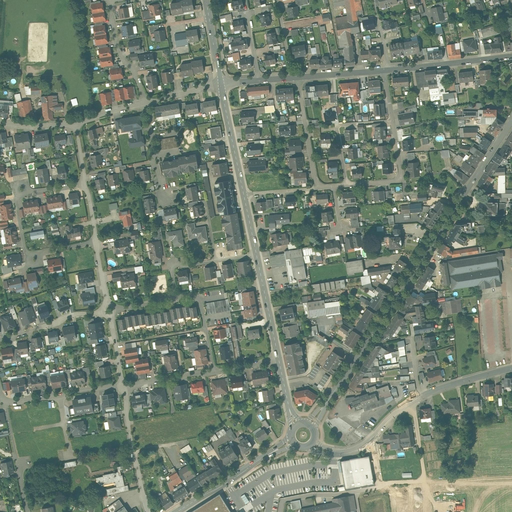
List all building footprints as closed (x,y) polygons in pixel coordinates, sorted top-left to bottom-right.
[(186,0),(181,1),(181,2),(183,11),(189,10),(189,11),(194,10),(193,6),(192,0),(186,0)] [(241,0),(239,0),(231,2),(233,10),(243,8),(241,0)] [(354,0),(344,0),(346,5),(348,16),(349,22),(358,20),(357,17),(354,0)] [(360,0),(354,0),(357,17),(364,16),(360,0)] [(481,0),(480,1),(479,0),(474,0),(475,2),(474,3),(478,12),(484,10),(481,0)] [(181,2),(171,4),(170,4),(172,15),(183,13),(183,11),(181,2)] [(101,4),(92,5),(93,13),(104,12),(102,4),(101,4)] [(150,10),(142,12),(143,20),(155,19),(154,15),(160,14),(160,12),(160,11),(160,9),(159,8),(158,4),(149,6),(150,10)] [(437,7),(432,9),(435,22),(440,20),(444,20),(442,13),(443,13),(441,6),(437,7)] [(123,8),(119,9),(121,18),(129,17),(128,8),(128,7),(123,8)] [(297,7),(287,9),(289,17),(299,15),(297,7)] [(104,12),(93,13),(95,22),(103,20),(105,20),(104,12)] [(268,13),(260,15),(263,25),(271,23),(268,13)] [(330,14),(322,15),(323,22),(332,20),(330,14)] [(348,16),(335,18),(336,24),(349,22),(348,16)] [(368,20),(363,21),(364,26),(365,26),(366,30),(375,28),(373,19),(368,20)] [(392,19),(384,21),(386,30),(391,28),(395,27),(392,19)] [(243,20),(232,22),(233,31),(244,29),(243,20)] [(349,22),(336,24),(338,36),(351,34),(360,32),(358,20),(349,22)] [(501,23),(481,29),(483,38),(502,32),(501,23)] [(131,24),(130,24),(129,25),(122,26),(123,36),(127,35),(133,34),(132,27),(133,26),(133,25),(131,24)] [(103,26),(94,28),(95,36),(106,34),(104,26),(103,26)] [(197,29),(186,31),(186,32),(188,41),(194,40),(194,41),(199,41),(197,29)] [(298,29),(291,30),(292,37),(299,36),(298,29)] [(159,31),(154,32),(155,32),(156,41),(158,41),(159,41),(161,41),(162,40),(165,39),(164,30),(159,31)] [(188,41),(186,32),(174,34),(176,47),(189,45),(188,41)] [(275,32),(266,34),(268,44),(277,43),(275,32)] [(106,34),(95,36),(97,44),(106,43),(107,42),(106,34)] [(500,37),(495,38),(496,41),(494,41),(495,43),(490,44),(492,53),(503,52),(500,37)] [(247,40),(240,41),(239,38),(235,39),(236,42),(231,43),(233,51),(248,48),(247,40)] [(352,38),(339,40),(341,48),(341,53),(341,55),(345,55),(345,59),(355,58),(354,46),(352,38)] [(135,40),(133,41),(132,42),(129,42),(130,51),(135,51),(140,50),(140,48),(138,41),(136,41),(135,40)] [(418,40),(412,42),(414,53),(420,52),(420,50),(418,40)] [(470,40),(463,41),(465,53),(477,50),(475,41),(470,42),(470,40)] [(399,42),(396,43),(390,45),(392,57),(405,54),(403,43),(403,42),(399,43),(399,42)] [(412,42),(403,43),(405,54),(405,55),(414,53),(412,42)] [(304,45),(292,47),(294,57),(302,56),(302,55),(306,54),(306,55),(304,45)] [(377,48),(373,48),(373,50),(369,50),(369,59),(380,59),(380,46),(377,46),(377,48)] [(108,48),(99,50),(101,58),(111,56),(110,48),(108,48)] [(369,50),(361,51),(361,59),(369,59),(369,50)] [(442,50),(433,51),(434,59),(442,58),(442,50)] [(455,51),(448,52),(449,59),(461,58),(461,56),(460,51),(455,51)] [(153,54),(139,56),(141,67),(155,65),(153,54)] [(274,54),(264,56),(266,65),(276,63),(274,54)] [(339,60),(338,55),(333,55),(334,60),(334,67),(343,67),(342,67),(342,59),(339,60)] [(111,56),(101,58),(102,66),(109,65),(112,64),(111,56)] [(328,57),(323,57),(323,58),(323,61),(319,61),(320,68),(332,68),(331,60),(328,61),(328,57)] [(355,58),(345,59),(346,66),(355,66),(355,58)] [(250,59),(239,60),(240,69),(251,67),(250,59)] [(318,59),(310,60),(310,69),(320,68),(319,61),(319,59),(318,59)] [(202,60),(192,62),(191,62),(191,63),(192,63),(193,72),(199,71),(199,72),(204,71),(203,67),(202,60)] [(191,63),(181,65),(182,72),(183,76),(183,75),(189,74),(189,75),(194,74),(193,72),(192,63),(191,63)] [(119,69),(111,71),(112,79),(121,77),(122,77),(121,69),(119,69)] [(447,69),(435,70),(436,77),(437,80),(438,86),(443,85),(441,77),(448,76),(447,69)] [(490,70),(480,71),(481,79),(481,84),(492,83),(490,70)] [(169,72),(166,72),(165,72),(163,72),(162,73),(163,83),(172,82),(171,77),(170,72),(169,72)] [(425,72),(415,73),(418,88),(429,87),(428,82),(426,82),(425,78),(425,72)] [(153,74),(150,75),(150,76),(147,77),(148,81),(147,81),(146,82),(147,84),(148,85),(149,88),(158,87),(156,75),(153,76),(153,74)] [(408,77),(393,78),(393,87),(409,85),(408,77)] [(429,89),(431,89),(438,88),(438,86),(437,80),(431,80),(431,77),(425,78),(426,82),(428,82),(429,87),(429,89)] [(378,81),(368,82),(369,89),(369,93),(380,92),(380,84),(378,84),(378,81)] [(349,83),(340,84),(341,95),(346,95),(346,94),(349,93),(350,95),(349,83)] [(358,83),(349,83),(350,95),(354,94),(354,100),(359,99),(359,93),(358,83)] [(328,85),(317,86),(318,96),(329,95),(328,85)] [(247,91),(240,92),(241,99),(248,98),(248,95),(252,95),(252,96),(261,96),(261,94),(269,93),(269,86),(247,88),(247,91)] [(317,86),(306,87),(307,97),(313,96),(313,100),(318,100),(318,96),(317,86)] [(131,87),(123,88),(125,99),(133,97),(133,96),(131,87)] [(123,88),(115,90),(117,99),(117,100),(125,99),(123,88)] [(293,88),(284,89),(285,100),(294,99),(293,88)] [(440,96),(439,95),(439,92),(438,88),(431,89),(431,93),(431,97),(440,96)] [(284,89),(276,89),(277,100),(285,100),(284,89)] [(109,93),(101,94),(102,100),(103,104),(111,103),(111,101),(109,93)] [(444,94),(442,95),(444,105),(455,103),(453,93),(444,94)] [(62,103),(58,104),(57,95),(54,96),(56,110),(63,109),(62,103)] [(54,96),(41,97),(43,109),(51,109),(52,110),(56,110),(54,96)] [(31,100),(16,102),(20,118),(31,116),(31,120),(36,121),(31,100)] [(379,104),(374,104),(376,116),(384,115),(383,103),(379,104)] [(4,104),(0,104),(0,116),(7,117),(7,112),(8,112),(9,109),(8,109),(9,105),(3,105),(4,104)] [(51,109),(43,109),(44,120),(52,119),(52,110),(51,109)] [(254,111),(241,112),(242,123),(254,121),(254,111)] [(405,114),(398,115),(400,125),(414,122),(413,122),(412,118),(413,118),(412,117),(411,113),(405,114)] [(139,116),(121,119),(123,131),(126,131),(128,131),(131,131),(131,130),(133,130),(139,128),(141,128),(139,116)] [(504,123),(497,118),(496,117),(485,117),(485,124),(493,124),(500,129),(504,123)] [(500,129),(493,124),(490,127),(489,127),(488,130),(489,130),(488,131),(496,136),(500,129)] [(295,125),(285,126),(285,129),(287,129),(287,135),(296,135),(295,125)] [(381,127),(375,127),(376,139),(382,139),(386,138),(385,126),(381,127)] [(220,127),(210,128),(212,140),(215,139),(222,138),(220,127)] [(259,127),(245,128),(246,139),(260,138),(259,127)] [(96,128),(88,131),(92,145),(97,144),(96,141),(97,140),(97,138),(99,137),(98,134),(96,128)] [(477,128),(463,128),(463,137),(475,137),(475,136),(477,133),(477,128)] [(354,130),(345,130),(346,140),(354,139),(353,130),(354,130)] [(21,135),(18,136),(18,135),(14,136),(17,149),(30,147),(27,134),(25,135),(23,134),(21,134),(21,135)] [(46,134),(34,136),(36,148),(49,146),(46,134)] [(330,134),(320,135),(320,136),(321,144),(327,143),(331,143),(330,134)] [(64,135),(54,137),(56,145),(56,146),(61,146),(61,144),(65,143),(66,143),(64,136),(64,135)] [(143,137),(141,137),(134,138),(129,139),(131,147),(144,145),(143,137)] [(487,139),(484,137),(483,138),(481,137),(480,139),(479,142),(480,143),(478,146),(486,151),(491,142),(487,139)] [(8,138),(6,138),(6,142),(4,143),(5,147),(5,148),(13,146),(13,143),(9,144),(8,138)] [(412,139),(403,141),(404,151),(412,150),(411,145),(412,143),(412,139)] [(300,141),(290,141),(290,150),(290,151),(295,151),(301,150),(300,141)] [(255,145),(247,146),(247,155),(253,155),(253,154),(261,153),(260,144),(255,145)] [(511,148),(505,144),(498,154),(504,158),(507,160),(511,153),(511,148)] [(211,147),(209,147),(209,148),(210,154),(215,153),(216,158),(225,156),(223,145),(211,147)] [(388,145),(384,146),(384,145),(383,146),(378,146),(379,146),(380,157),(379,157),(379,158),(389,157),(388,150),(389,149),(388,145)] [(485,155),(473,147),(470,151),(474,154),(473,156),(480,160),(481,161),(485,155)] [(353,148),(348,149),(349,158),(349,159),(358,158),(358,157),(357,148),(353,148)] [(457,156),(449,150),(449,153),(455,157),(454,159),(459,163),(462,160),(457,156)] [(504,158),(498,154),(494,160),(499,164),(500,164),(504,158)] [(97,155),(91,156),(93,166),(102,165),(100,155),(97,155)] [(179,160),(182,172),(186,171),(186,172),(194,171),(194,169),(199,169),(196,155),(179,158),(179,160)] [(473,156),(472,155),(467,163),(468,164),(474,168),(480,160),(473,156)] [(293,157),(289,158),(290,168),(303,167),(302,157),(293,157)] [(182,172),(179,160),(162,163),(165,177),(169,176),(169,177),(178,176),(177,174),(182,173),(182,172)] [(259,161),(248,161),(249,171),(266,170),(265,160),(259,161)] [(499,164),(494,160),(489,167),(494,171),(496,169),(499,164)] [(226,162),(212,165),(213,167),(211,168),(212,174),(214,174),(214,177),(228,174),(226,162)] [(337,162),(327,163),(328,173),(332,173),(332,179),(338,178),(337,171),(337,162)] [(418,162),(408,163),(409,177),(419,176),(418,162)] [(384,164),(383,164),(384,174),(392,173),(392,163),(384,164)] [(215,216),(208,181),(206,164),(201,165),(203,182),(210,217),(215,216)] [(474,168),(468,164),(467,165),(463,171),(470,176),(475,169),(474,168)] [(64,166),(57,168),(58,174),(59,180),(62,179),(63,179),(65,179),(65,178),(66,178),(66,175),(67,175),(66,171),(65,172),(64,166)] [(361,169),(357,169),(356,166),(355,166),(352,166),(353,178),(362,177),(361,169)] [(494,171),(489,167),(485,173),(489,175),(491,175),(494,171)] [(47,168),(37,170),(38,177),(40,183),(49,181),(47,168)] [(132,170),(123,172),(125,181),(134,180),(132,170)] [(143,171),(140,171),(140,172),(142,182),(150,180),(148,170),(143,171)] [(465,174),(461,172),(457,171),(454,176),(464,184),(470,177),(465,174)] [(306,173),(294,174),(295,185),(302,184),(302,182),(307,182),(306,173)] [(485,173),(477,184),(485,190),(493,178),(489,175),(485,173)] [(117,174),(109,175),(111,186),(119,184),(117,174)] [(98,179),(95,180),(97,190),(105,189),(103,179),(98,179)] [(218,199),(233,197),(230,180),(215,183),(216,187),(214,187),(216,195),(217,195),(218,199)] [(444,187),(433,184),(430,184),(429,188),(430,188),(429,193),(432,194),(432,196),(436,197),(437,195),(441,196),(442,192),(443,192),(444,187)] [(383,191),(374,191),(375,201),(384,201),(383,191)] [(355,192),(343,193),(344,203),(345,203),(351,203),(356,202),(355,192)] [(77,193),(68,195),(69,199),(70,205),(72,204),(79,203),(77,193)] [(328,194),(316,195),(317,204),(328,203),(328,194)] [(60,196),(53,197),(55,207),(62,206),(61,202),(60,196)] [(53,197),(46,199),(47,205),(48,209),(55,207),(53,197)] [(233,197),(218,199),(218,203),(217,203),(218,211),(220,211),(220,215),(223,215),(235,213),(233,197)] [(294,197),(285,198),(286,206),(295,205),(294,197)] [(151,198),(144,199),(146,213),(155,212),(154,206),(155,206),(154,202),(153,198),(151,198)] [(37,200),(30,202),(32,212),(38,210),(39,210),(38,206),(37,200)] [(267,202),(265,202),(256,202),(257,211),(266,210),(265,210),(269,209),(269,208),(273,208),(272,200),(266,200),(267,202)] [(438,204),(437,203),(434,208),(435,208),(433,210),(440,215),(446,206),(439,201),(438,204)] [(505,203),(487,202),(486,201),(484,203),(485,204),(485,207),(484,207),(484,211),(485,211),(485,215),(504,215),(505,203)] [(30,202),(23,203),(24,209),(25,213),(32,212),(30,202)] [(10,204),(0,205),(0,206),(1,213),(11,211),(10,204)] [(422,212),(421,204),(409,205),(410,213),(422,212)] [(198,206),(193,207),(195,216),(203,214),(201,205),(198,206)] [(409,205),(401,206),(402,214),(410,213),(409,205)] [(357,209),(346,210),(346,218),(351,217),(358,217),(357,209)] [(440,215),(432,209),(431,210),(432,210),(430,213),(429,213),(423,222),(432,227),(440,215)] [(11,211),(1,213),(2,220),(6,219),(12,218),(11,211)] [(129,211),(120,213),(121,219),(123,218),(125,226),(131,224),(130,217),(129,211)] [(331,211),(322,213),(324,223),(332,221),(331,211)] [(235,213),(223,215),(224,219),(221,219),(223,226),(226,226),(226,229),(239,227),(237,213),(235,213)] [(289,214),(269,216),(270,227),(270,228),(275,228),(276,227),(275,223),(278,223),(278,224),(278,223),(283,222),(283,223),(283,222),(289,222),(289,223),(290,223),(289,214)] [(140,222),(133,224),(133,227),(137,226),(138,230),(141,229),(140,222)] [(471,222),(458,223),(457,225),(456,224),(453,228),(460,233),(462,230),(464,230),(464,231),(466,231),(471,231),(471,222)] [(205,227),(195,229),(194,224),(187,225),(189,234),(190,234),(191,238),(200,237),(200,241),(207,240),(205,227)] [(8,228),(4,229),(4,230),(5,236),(15,234),(14,227),(8,228)] [(66,230),(68,238),(72,237),(72,238),(76,237),(76,239),(81,238),(81,235),(80,227),(72,229),(66,230)] [(239,227),(226,229),(229,244),(242,242),(239,227)] [(401,227),(392,227),(392,236),(402,235),(401,227)] [(460,233),(453,228),(447,238),(454,242),(455,241),(461,245),(465,239),(464,239),(464,238),(464,237),(463,237),(462,237),(458,235),(460,233)] [(39,229),(35,230),(35,231),(34,232),(31,232),(32,240),(37,239),(37,238),(44,237),(43,230),(39,231),(39,229)] [(138,231),(131,232),(132,239),(139,238),(138,231)] [(181,231),(166,233),(167,240),(173,239),(175,246),(183,245),(181,231)] [(280,234),(280,233),(276,234),(271,235),(272,240),(274,240),(276,246),(281,245),(280,244),(293,242),(291,232),(280,234)] [(15,234),(5,236),(7,243),(11,243),(17,241),(15,234)] [(360,235),(352,236),(355,248),(362,246),(360,235)] [(352,236),(345,238),(346,244),(347,249),(348,249),(355,248),(352,236)] [(400,236),(389,237),(389,242),(386,242),(386,248),(401,248),(400,236)] [(131,239),(124,240),(121,241),(123,252),(130,251),(130,252),(130,247),(134,246),(133,241),(131,241),(131,239)] [(121,241),(118,241),(114,242),(115,246),(117,254),(117,253),(123,252),(121,241)] [(156,242),(149,243),(150,251),(161,249),(159,241),(156,242)] [(242,242),(229,244),(226,244),(228,251),(243,249),(242,242)] [(450,248),(443,243),(438,252),(447,258),(452,257),(451,252),(449,250),(450,248)] [(478,253),(477,247),(451,252),(452,257),(478,253)] [(302,248),(293,250),(285,251),(285,253),(286,260),(291,259),(293,271),(287,272),(289,281),(294,280),(296,280),(307,278),(303,257),(302,248)] [(161,249),(150,251),(151,259),(154,258),(161,257),(162,257),(161,249)] [(285,253),(270,256),(272,268),(287,265),(286,260),(285,253)] [(496,254),(447,261),(447,262),(440,263),(443,284),(450,283),(451,290),(479,285),(480,290),(501,286),(501,282),(499,273),(497,259),(496,254)] [(13,255),(12,255),(10,257),(6,258),(8,265),(8,267),(11,266),(14,266),(15,265),(21,264),(19,255),(14,256),(13,255)] [(60,259),(47,261),(48,265),(47,267),(49,268),(49,271),(53,271),(54,272),(56,270),(61,269),(61,268),(60,260),(60,259)] [(408,264),(400,259),(399,260),(400,260),(394,268),(399,271),(402,273),(402,272),(407,265),(408,264)] [(362,260),(346,262),(348,274),(363,272),(364,271),(364,270),(362,260)] [(248,261),(238,263),(240,276),(241,276),(241,275),(250,274),(248,261)] [(231,264),(222,265),(224,274),(225,278),(225,277),(233,276),(233,277),(231,264)] [(8,265),(2,266),(3,275),(12,272),(11,266),(8,267),(8,265)] [(389,266),(373,269),(374,275),(390,272),(389,266)] [(434,270),(428,266),(424,272),(430,276),(434,270)] [(214,267),(205,268),(206,273),(207,273),(208,278),(216,277),(215,271),(214,267)] [(187,271),(178,272),(179,281),(188,280),(187,274),(187,271)] [(92,272),(79,275),(80,283),(86,282),(93,281),(92,272)] [(430,276),(424,272),(419,279),(426,284),(428,280),(430,282),(431,280),(429,278),(430,276)] [(34,273),(26,275),(28,282),(29,287),(37,286),(35,275),(35,273),(34,273)] [(127,275),(124,275),(121,276),(120,273),(112,274),(113,281),(121,280),(122,288),(123,288),(123,287),(129,286),(127,275)] [(134,273),(130,274),(127,275),(129,286),(136,285),(136,286),(134,273)] [(396,276),(391,273),(390,276),(391,276),(388,280),(386,279),(384,282),(392,287),(398,279),(395,277),(396,276)] [(362,285),(371,283),(369,275),(368,275),(364,276),(361,277),(362,285)] [(19,278),(8,280),(10,290),(13,289),(13,290),(14,289),(16,289),(17,288),(21,287),(21,284),(19,278)] [(347,279),(311,285),(312,288),(315,288),(316,292),(345,287),(344,282),(348,281),(347,279)] [(426,284),(419,279),(416,285),(422,289),(426,284)] [(245,282),(237,283),(239,290),(241,290),(246,289),(245,282)] [(375,289),(372,287),(371,283),(362,285),(362,286),(373,292),(374,289),(375,289)] [(389,293),(378,287),(376,290),(374,289),(373,292),(372,292),(377,295),(378,295),(385,299),(389,293)] [(247,292),(241,293),(238,294),(239,300),(243,299),(254,297),(253,291),(247,292)] [(96,292),(82,295),(84,305),(98,302),(96,292)] [(416,298),(410,294),(404,302),(411,307),(414,302),(416,298)] [(431,297),(425,298),(424,298),(418,294),(416,298),(414,302),(419,305),(420,301),(422,303),(422,304),(422,305),(428,304),(432,303),(431,297)] [(67,297),(57,301),(60,308),(70,305),(67,297)] [(339,297),(329,299),(330,303),(327,303),(327,302),(325,302),(326,315),(341,313),(339,297)] [(383,302),(376,298),(375,300),(373,299),(371,301),(373,303),(372,303),(371,306),(377,310),(383,302)] [(441,308),(442,310),(446,314),(458,312),(462,311),(460,299),(444,302),(440,302),(441,308)] [(324,300),(307,302),(309,317),(326,315),(325,302),(324,300)] [(46,305),(37,308),(41,318),(49,315),(46,305)] [(189,306),(183,307),(185,317),(191,316),(189,308),(190,308),(189,306)] [(27,316),(33,314),(30,307),(24,309),(24,311),(25,311),(27,316)] [(183,307),(176,308),(178,318),(185,317),(183,307)] [(190,308),(189,308),(191,316),(191,318),(198,317),(196,307),(190,308)] [(288,308),(280,310),(282,320),(295,317),(293,307),(292,307),(288,308)] [(176,308),(170,309),(170,311),(172,319),(178,318),(176,308)] [(375,314),(368,309),(363,316),(362,318),(369,323),(375,314)] [(24,311),(19,313),(23,325),(29,322),(27,316),(25,311),(24,311)] [(170,311),(164,312),(166,323),(172,321),(172,319),(170,311)] [(164,312),(157,313),(159,324),(166,323),(164,312)] [(144,313),(138,314),(140,325),(146,324),(145,315),(144,313)] [(157,313),(151,314),(153,325),(159,324),(157,313)] [(404,317),(397,313),(392,321),(399,326),(402,320),(404,317)] [(10,314),(0,318),(5,331),(15,327),(13,320),(11,314),(10,314)] [(33,314),(27,316),(29,322),(35,320),(33,314)] [(138,314),(131,315),(133,326),(140,325),(138,314)] [(145,315),(146,324),(146,326),(153,325),(151,314),(145,315)] [(131,315),(125,316),(125,318),(127,327),(128,327),(133,326),(131,315)] [(125,318),(119,319),(121,330),(127,329),(127,327),(125,318)] [(360,320),(356,327),(363,332),(369,323),(362,318),(360,320)] [(399,326),(392,321),(387,328),(394,333),(399,326)] [(94,323),(89,324),(89,325),(90,331),(102,329),(101,324),(99,322),(94,323)] [(361,336),(343,324),(339,329),(343,332),(342,333),(348,336),(344,342),(353,348),(361,336)] [(74,325),(59,327),(61,345),(65,345),(64,341),(75,339),(75,340),(78,339),(78,333),(75,334),(74,325)] [(297,325),(291,326),(291,325),(283,327),(286,338),(298,335),(297,331),(299,331),(299,330),(298,330),(297,325)] [(242,338),(240,326),(231,327),(233,339),(234,339),(238,338),(242,338)] [(394,333),(387,328),(384,334),(388,336),(391,338),(394,333)] [(102,329),(90,331),(91,338),(92,339),(97,338),(101,337),(103,335),(102,329)] [(224,329),(214,330),(216,338),(220,338),(222,339),(224,339),(225,337),(224,337),(226,337),(224,329)] [(259,329),(248,331),(249,339),(249,337),(259,336),(259,337),(260,337),(259,329)] [(56,331),(47,333),(49,342),(58,340),(56,331)] [(316,335),(306,337),(307,342),(315,341),(327,348),(330,343),(316,335)] [(434,336),(424,338),(426,347),(429,346),(429,348),(436,347),(434,336)] [(39,337),(31,338),(32,343),(33,349),(35,348),(40,347),(40,343),(41,342),(41,340),(40,340),(39,337)] [(197,338),(186,339),(187,346),(188,346),(197,344),(198,344),(197,338)] [(167,340),(156,342),(157,349),(161,348),(168,347),(167,340)] [(26,342),(17,344),(17,349),(18,354),(20,354),(28,352),(26,342)] [(288,361),(302,358),(302,354),(303,354),(301,346),(300,347),(299,342),(284,345),(286,352),(285,352),(286,353),(286,355),(288,361)] [(105,345),(96,346),(98,356),(107,355),(105,345)] [(221,358),(230,358),(230,345),(220,346),(221,358)] [(375,347),(370,354),(375,357),(379,352),(382,348),(379,346),(375,346),(375,347)] [(11,348),(1,349),(2,353),(1,354),(1,356),(3,357),(3,358),(3,359),(4,362),(5,363),(11,362),(11,361),(11,358),(13,358),(12,352),(11,348)] [(126,350),(125,350),(126,356),(138,354),(137,348),(133,349),(126,350)] [(198,350),(195,351),(196,358),(207,356),(205,349),(198,350)] [(343,358),(333,352),(324,366),(334,373),(343,358)] [(138,354),(126,356),(127,363),(136,361),(139,361),(139,360),(138,354)] [(170,355),(164,356),(166,363),(176,361),(175,354),(170,355)] [(375,357),(370,354),(367,359),(372,363),(374,362),(378,361),(377,359),(375,358),(375,357)] [(207,356),(196,358),(197,364),(197,365),(202,364),(208,363),(207,356)] [(427,358),(423,359),(425,367),(435,365),(432,356),(427,358)] [(302,358),(288,361),(289,367),(289,369),(289,370),(290,375),(305,372),(302,358)] [(148,359),(139,360),(139,361),(136,361),(137,367),(149,365),(148,359)] [(372,363),(367,359),(363,364),(368,368),(371,367),(375,367),(374,362),(372,363)] [(176,361),(166,363),(167,370),(172,369),(177,368),(176,361)] [(375,367),(371,367),(372,372),(379,372),(379,369),(382,369),(382,371),(400,369),(399,363),(375,367)] [(308,376),(313,379),(320,367),(315,364),(308,376)] [(368,368),(363,364),(360,370),(365,373),(368,368)] [(149,365),(137,367),(138,374),(139,373),(146,372),(150,372),(149,365)] [(104,367),(100,367),(100,368),(101,377),(111,376),(109,366),(104,367)] [(365,373),(360,370),(356,375),(361,378),(363,376),(369,376),(369,373),(365,373)] [(440,370),(427,373),(430,382),(442,379),(440,370)] [(83,371),(77,372),(79,384),(85,383),(84,377),(84,371),(83,371)] [(267,371),(252,374),(254,384),(269,382),(267,371)] [(70,373),(70,378),(72,385),(79,384),(77,372),(70,373)] [(319,387),(322,389),(329,376),(324,373),(317,386),(313,384),(312,387),(317,390),(319,387)] [(63,374),(57,375),(59,386),(66,385),(64,378),(64,374),(63,374)] [(50,376),(50,377),(51,381),(52,387),(59,386),(57,375),(50,376)] [(361,378),(356,375),(353,380),(358,384),(360,381),(360,383),(376,381),(375,378),(375,377),(369,378),(361,378)] [(43,376),(37,377),(39,389),(46,387),(45,381),(44,376),(43,376)] [(241,376),(231,378),(232,387),(242,386),(243,386),(242,381),(241,376)] [(30,378),(31,384),(32,390),(39,389),(37,377),(30,378)] [(511,377),(506,378),(505,380),(501,380),(502,385),(505,385),(505,387),(511,386),(511,377)] [(22,379),(17,380),(19,391),(26,390),(25,385),(24,379),(22,379)] [(17,380),(10,381),(12,392),(19,391),(17,380)] [(224,380),(212,382),(214,394),(226,392),(225,385),(224,380)] [(358,384),(353,380),(349,386),(354,389),(357,385),(358,384)] [(202,382),(191,384),(193,392),(203,391),(204,391),(203,387),(202,382)] [(415,383),(408,384),(409,391),(416,389),(415,383)] [(491,384),(485,384),(485,390),(484,390),(484,396),(493,395),(493,391),(494,391),(494,387),(491,387),(491,384)] [(378,401),(385,398),(392,396),(391,393),(390,390),(388,385),(376,389),(375,386),(368,388),(366,389),(368,394),(369,395),(375,393),(378,401)] [(185,386),(180,387),(180,386),(176,387),(176,390),(174,390),(175,396),(177,396),(178,399),(187,398),(185,386)] [(164,389),(153,390),(153,391),(155,400),(160,399),(161,403),(166,402),(164,389)] [(267,390),(263,391),(265,401),(273,400),(272,394),(269,394),(269,392),(268,392),(267,390)] [(308,390),(294,393),(296,402),(298,402),(298,403),(302,402),(301,401),(302,401),(304,402),(305,402),(306,401),(307,401),(307,402),(310,404),(310,403),(311,404),(317,396),(308,390)] [(368,394),(354,398),(354,397),(346,399),(347,403),(353,401),(353,402),(352,402),(354,407),(361,404),(362,406),(378,401),(375,393),(369,395),(368,394)] [(117,394),(107,395),(108,404),(118,403),(117,394)] [(144,395),(132,397),(134,407),(145,405),(144,395)] [(478,396),(471,396),(470,395),(467,396),(467,400),(468,406),(468,405),(474,404),(474,410),(479,410),(479,406),(478,400),(478,396)] [(91,397),(82,399),(84,411),(93,410),(92,404),(91,397)] [(378,401),(362,406),(363,408),(364,412),(387,404),(385,398),(378,401)] [(82,399),(73,400),(74,404),(74,407),(75,413),(76,413),(84,411),(82,399)] [(458,400),(441,402),(442,414),(460,412),(458,400)] [(278,408),(269,410),(271,419),(280,417),(278,408)] [(430,408),(420,410),(421,418),(431,417),(430,412),(430,408)] [(119,417),(108,419),(110,429),(121,427),(119,417)] [(88,418),(74,421),(76,432),(90,430),(88,418)] [(406,434),(402,435),(401,434),(389,435),(390,437),(390,442),(391,449),(414,446),(411,425),(405,426),(406,434)] [(264,429),(255,435),(260,442),(265,438),(268,435),(264,429)] [(241,443),(239,444),(244,453),(245,453),(246,454),(247,454),(247,453),(248,453),(248,452),(248,451),(253,448),(251,446),(253,445),(250,440),(248,441),(247,439),(245,440),(241,443)] [(189,444),(180,450),(183,454),(192,449),(189,444)] [(210,444),(205,447),(208,452),(213,449),(210,444)] [(238,457),(230,445),(219,452),(227,464),(238,457)] [(369,456),(340,461),(346,490),(374,484),(369,456)] [(214,467),(209,470),(207,468),(205,469),(207,471),(212,480),(223,473),(214,459),(210,461),(214,467)] [(6,462),(1,463),(2,469),(12,467),(10,461),(6,462)] [(189,464),(177,472),(182,480),(186,478),(194,473),(189,464)] [(12,467),(2,469),(3,475),(9,474),(13,473),(12,467)] [(176,471),(168,475),(171,480),(174,486),(182,481),(182,480),(177,472),(176,471)] [(207,471),(197,477),(202,485),(212,480),(207,471)] [(119,472),(107,474),(109,483),(114,482),(116,481),(117,487),(121,486),(125,486),(123,475),(120,475),(119,472)] [(194,473),(186,478),(189,482),(187,483),(192,492),(202,485),(197,477),(194,473)] [(107,474),(103,475),(103,476),(97,478),(97,480),(101,483),(102,485),(109,483),(107,474)] [(117,487),(107,489),(108,493),(108,495),(123,492),(121,486),(117,487)] [(184,487),(175,493),(173,489),(170,490),(171,493),(177,502),(189,494),(184,487)] [(230,511),(219,494),(191,511),(239,511),(240,511),(239,511),(230,511)] [(174,504),(169,497),(164,500),(161,495),(158,498),(166,509),(174,504)] [(354,495),(349,496),(351,511),(345,511),(356,511),(356,510),(354,496),(354,495)] [(349,496),(337,498),(339,511),(345,511),(351,511),(349,496)] [(333,503),(321,505),(321,511),(331,511),(339,511),(337,498),(332,499),(333,503)] [(119,499),(107,508),(109,511),(119,511),(125,508),(119,499)] [(290,501),(292,509),(301,507),(299,499),(290,501)]
